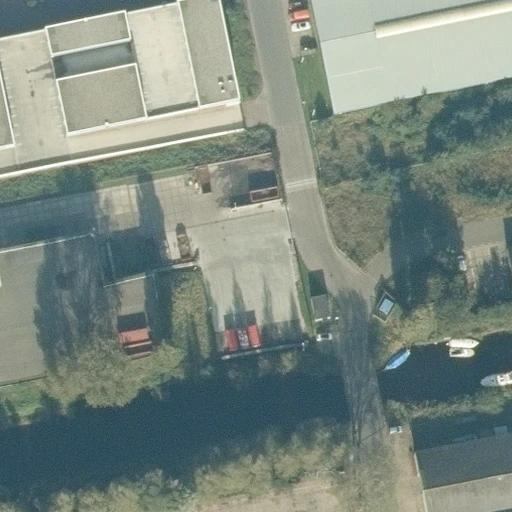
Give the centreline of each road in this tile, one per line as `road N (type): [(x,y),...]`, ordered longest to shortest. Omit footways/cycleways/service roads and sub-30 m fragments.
road 1 (residential): [(361,297),(316,248),(267,0)]
road 2 (unclassified): [(387,511),(354,353),(351,322),(361,297)]
road 3 (unclassified): [(361,297),(413,249),(511,227)]
